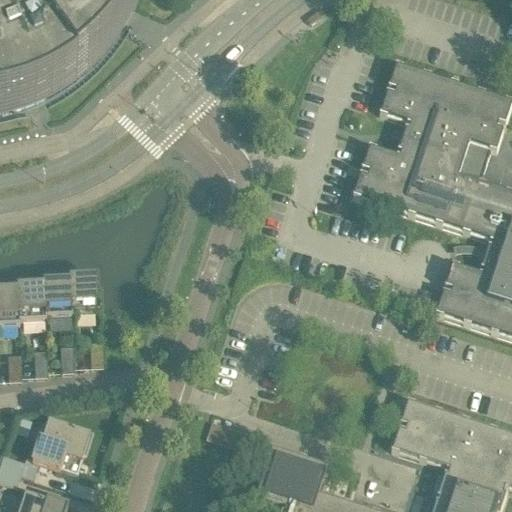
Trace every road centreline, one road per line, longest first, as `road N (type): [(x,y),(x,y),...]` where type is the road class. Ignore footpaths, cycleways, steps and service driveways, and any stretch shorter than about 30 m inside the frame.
road 1 (secondary): [(0,207),(82,184),(168,119)]
road 2 (residential): [(0,403),(142,379),(169,391)]
road 3 (residential): [(169,391),(222,231)]
road 4 (secondary): [(188,102),(298,0)]
road 5 (residential): [(222,231),(237,207),(240,166),(198,113)]
road 6 (residential): [(130,511),(169,391)]
